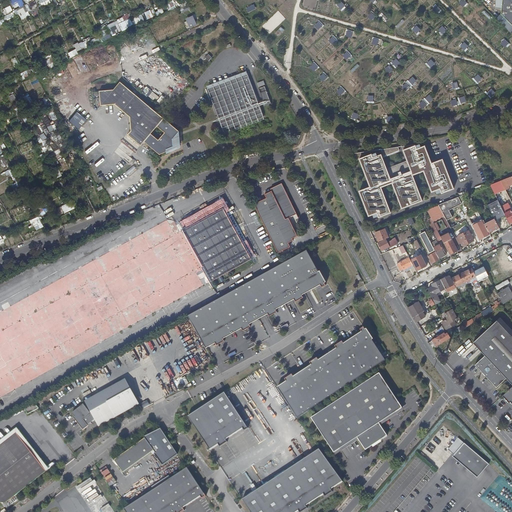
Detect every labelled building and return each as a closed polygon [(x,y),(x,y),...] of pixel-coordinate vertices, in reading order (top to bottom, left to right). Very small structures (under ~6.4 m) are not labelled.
[(9,0),(13,9),(23,5),(20,0),(9,0)] [(511,0),(502,0),(501,14),(511,24),(511,0)] [(337,5),(341,10),(345,6),(341,1),(337,5)] [(437,13),(441,10),(436,4),(432,7),(437,13)] [(10,6),(2,9),(3,14),(12,12),(10,6)] [(24,6),(15,10),(20,20),(28,16),(24,6)] [(150,10),(143,13),(146,20),(153,17),(150,10)] [(269,34),(286,19),(278,11),(262,26),(269,34)] [(372,11),(367,16),(372,21),(377,16),(372,11)] [(5,21),(15,16),(13,12),(3,17),(5,21)] [(134,18),(136,24),(144,21),(141,15),(134,18)] [(100,27),(104,38),(109,36),(133,27),(130,18),(129,19),(128,16),(100,27)] [(190,28),(197,25),(193,16),(186,19),(190,28)] [(319,30),(324,25),(319,21),(314,26),(319,30)] [(412,29),(417,34),(421,30),(416,25),(412,29)] [(442,26),(438,30),(442,34),(447,30),(442,26)] [(333,36),(328,40),(333,45),(338,40),(333,36)] [(87,51),(90,39),(86,38),(84,44),(79,42),(78,48),(87,51)] [(505,39),(501,43),(506,48),(510,44),(505,39)] [(465,51),(469,46),(464,42),(460,46),(465,51)] [(70,58),(78,54),(75,49),(68,53),(70,58)] [(347,60),(352,55),(347,51),(342,56),(347,60)] [(49,55),(42,59),(48,69),(55,65),(49,55)] [(389,74),(400,63),(396,59),(385,69),(389,74)] [(430,69),(435,64),(431,59),(426,64),(430,69)] [(314,72),(319,67),(314,62),(309,68),(314,72)] [(21,80),(32,75),(29,69),(19,74),(21,80)] [(265,101),(255,70),(213,85),(228,128),(270,113),(266,103),(265,104),(264,101),(265,101)] [(323,82),(328,77),(324,72),(319,77),(323,82)] [(473,79),(477,84),(482,79),(478,74),(473,79)] [(411,87),(417,81),(413,76),(402,86),(406,91),(411,87)] [(178,134),(179,133),(121,84),(114,91),(100,93),(102,108),(117,106),(131,119),(132,133),(129,137),(141,147),(144,143),(160,156),(178,149),(178,134)] [(277,102),(271,84),(265,86),(271,104),(277,102)] [(336,91),(340,96),(346,91),(341,86),(336,91)] [(145,88),(142,92),(148,96),(151,92),(145,88)] [(486,94),(491,98),(496,92),(491,88),(486,94)] [(20,98),(24,106),(32,103),(28,94),(20,98)] [(422,109),(434,100),(430,95),(418,104),(422,109)] [(450,100),(452,106),(467,102),(465,96),(450,100)] [(77,112),(69,121),(78,129),(86,120),(77,112)] [(382,156),(397,150),(398,150),(397,147),(379,150),(381,154),(382,154),(382,156)] [(416,147),(402,152),(406,162),(411,175),(424,172),(433,192),(442,189),(443,192),(454,189),(443,161),(432,165),(425,147),(417,151),(416,147)] [(369,151),(351,154),(354,161),(358,159),(369,187),(358,191),(367,216),(376,213),(377,217),(389,213),(379,187),(390,183),(400,209),(420,201),(411,175),(406,162),(385,170),(380,155),(371,158),(370,154),(370,155),(369,151)] [(133,166),(126,173),(128,176),(135,169),(133,166)] [(10,168),(4,172),(7,176),(10,175),(12,179),(16,177),(10,168)] [(483,171),(475,174),(477,180),(486,176),(483,171)] [(503,186),(504,188),(508,187),(507,184),(511,183),(511,177),(509,178),(505,180),(500,181),(502,186),(503,186)] [(492,190),(502,186),(500,181),(490,185),(492,190)] [(266,198),(254,205),(278,253),(290,247),(288,244),(293,241),(292,239),(297,237),(290,222),(299,218),(281,183),(270,189),(271,191),(264,195),(266,198)] [(498,201),(487,206),(494,219),(495,221),(505,216),(504,214),(498,201)] [(75,209),(72,202),(61,207),(64,213),(75,209)] [(0,398),(251,260),(222,209),(220,210),(217,205),(181,225),(180,224),(177,225),(178,227),(176,228),(171,218),(0,312),(0,398)] [(432,221),(443,215),(439,205),(436,206),(426,210),(432,221)] [(30,220),(34,231),(43,227),(39,217),(30,220)] [(489,233),(499,228),(495,221),(494,219),(484,224),(485,226),(489,233)] [(475,230),(479,239),(489,235),(489,233),(485,226),(475,230)] [(375,233),(378,242),(388,238),(385,229),(375,233)] [(468,231),(457,236),(463,246),(473,241),(468,231)] [(430,252),(434,250),(433,248),(425,232),(420,234),(430,252)] [(448,232),(440,236),(442,240),(443,242),(451,237),(448,232)] [(385,240),(378,244),(381,251),(392,245),(390,242),(387,244),(385,240)] [(444,243),(450,255),(457,251),(451,240),(444,243)] [(398,253),(399,255),(407,253),(404,245),(393,249),(394,254),(398,253)] [(434,250),(435,253),(439,259),(446,255),(440,245),(433,248),(434,250)] [(187,316),(206,350),(216,345),(217,347),(225,343),(223,341),(242,330),(243,333),(251,328),(250,326),(268,316),(269,318),(277,314),(276,311),(295,301),(296,303),(304,299),(302,296),(321,286),(322,289),(326,287),(325,284),(326,283),(318,271),(319,271),(306,250),(187,316)] [(431,264),(439,260),(439,259),(435,253),(433,254),(432,252),(430,253),(430,255),(428,256),(431,264)] [(401,271),(411,266),(408,259),(394,265),(397,273),(401,271)] [(422,259),(413,264),(417,271),(426,266),(422,259)] [(504,265),(496,270),(503,285),(511,278),(506,270),(504,265)] [(488,276),(483,267),(473,272),(476,279),(478,281),(488,276)] [(473,272),(471,269),(461,274),(466,282),(466,284),(476,279),(473,272)] [(466,282),(461,274),(451,279),(456,287),(466,282)] [(449,276),(431,285),(433,288),(435,294),(447,288),(448,289),(449,288),(449,287),(453,284),(449,276)] [(435,294),(433,288),(428,290),(434,303),(439,301),(435,294)] [(511,298),(511,295),(507,288),(497,294),(503,304),(511,298)] [(407,308),(416,322),(424,317),(419,307),(420,307),(417,303),(407,308)] [(442,323),(443,324),(445,329),(456,324),(454,320),(456,319),(450,308),(444,312),(446,317),(445,319),(446,320),(442,323)] [(439,315),(435,309),(430,312),(432,315),(430,317),(431,320),(439,315)] [(507,378),(511,383),(511,329),(500,317),(473,342),(485,355),(475,363),(497,387),(507,378)] [(466,328),(474,322),(472,319),(464,324),(466,328)] [(275,386),(297,418),(385,360),(372,340),(373,339),(365,327),(364,328),(363,326),(359,328),(360,330),(343,342),(341,340),(334,345),(335,347),(318,359),(316,356),(309,361),(310,363),(292,375),(291,373),(283,378),(285,380),(275,386)] [(431,340),(436,346),(450,337),(448,334),(439,340),(437,336),(431,340)] [(285,350),(282,351),(290,366),(293,364),(285,350)] [(380,373),(311,418),(334,453),(356,439),(364,451),(390,434),(382,422),(403,408),(380,373)] [(179,378),(183,385),(189,383),(185,376),(179,378)] [(125,379),(84,401),(95,420),(98,426),(139,403),(125,379)] [(511,386),(502,396),(509,403),(510,402),(511,403),(511,386)] [(224,391),(187,415),(210,449),(246,425),(224,391)] [(147,400),(139,404),(141,408),(149,405),(147,400)] [(38,409),(32,401),(22,407),(26,415),(38,409)] [(83,429),(95,420),(83,404),(71,413),(83,429)] [(161,429),(144,439),(152,452),(161,466),(177,455),(161,429)] [(23,460),(33,456),(15,434),(7,440),(18,462),(23,460)] [(112,460),(121,473),(152,452),(144,439),(112,460)] [(0,446),(11,467),(18,462),(7,440),(0,445),(0,446)] [(461,443),(450,456),(474,477),(480,470),(481,469),(486,463),(461,443)] [(0,468),(1,472),(11,467),(0,446),(0,468)] [(321,449),(243,499),(251,511),(296,511),(343,482),(321,449)] [(0,472),(0,492),(6,503),(45,472),(33,456),(23,460),(18,462),(11,467),(1,472),(0,472)] [(101,472),(109,486),(116,482),(108,468),(101,472)] [(123,510),(124,511),(182,511),(183,511),(182,509),(199,497),(201,500),(205,497),(186,468),(123,510)]
